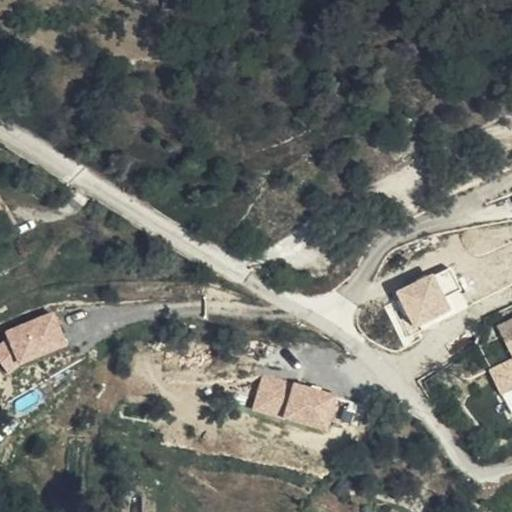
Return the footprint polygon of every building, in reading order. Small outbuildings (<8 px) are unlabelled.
[(0,215),(14,208),(5,194),(0,196),(0,215)] [(331,263),(317,246),(314,248),(298,259),(288,266),(296,274),(331,263)] [(400,291),(417,325),(468,299),(451,266),(400,291)] [(11,335),(0,344),(0,354),(13,372),(23,363),(71,344),(57,310),(9,329),(11,335)] [(511,320),(499,327),(511,353),(511,358),(490,369),(498,385),(511,378),(511,320)] [(331,430),(340,394),(265,371),(256,408),(331,430)] [(502,393),(511,387),(511,378),(498,385),(502,393)] [(405,511),(382,499),(374,511),(405,511)]
